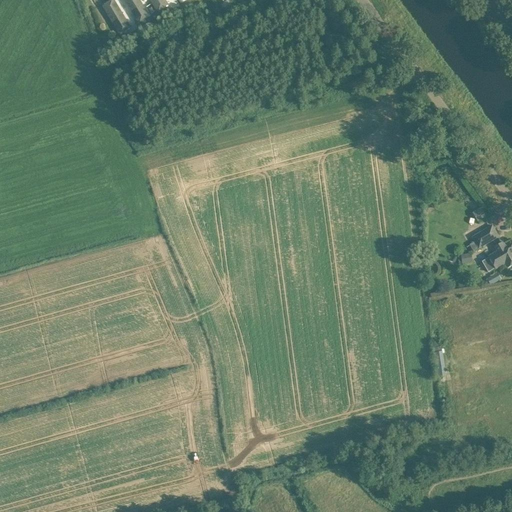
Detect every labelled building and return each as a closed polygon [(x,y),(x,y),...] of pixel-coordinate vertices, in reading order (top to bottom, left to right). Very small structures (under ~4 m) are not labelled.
[(114,0),(113,0),(103,6),(120,34),(131,28),(116,4),(114,0)] [(124,0),(139,23),(148,17),(150,16),(139,0),(124,0)] [(150,0),(158,12),(166,7),(168,5),(165,0),(150,0)] [(229,0),(227,0),(220,5),(224,10),(232,4),(229,0)] [(166,7),(158,12),(163,21),(181,10),(178,4),(168,10),(166,7)] [(148,17),(139,23),(141,27),(144,32),(154,26),(163,21),(158,12),(150,16),(148,17)] [(132,33),(122,38),(125,44),(135,38),(132,33)] [(474,211),(477,220),(486,218),(483,208),(474,211)] [(493,226),(474,237),(480,247),(499,236),(493,226)] [(500,254),(489,260),(483,263),(488,271),(504,262),(507,267),(511,264),(511,246),(507,250),(503,242),(495,246),(500,254)] [(472,255),(461,256),(462,263),(473,262),(472,255)] [(506,267),(487,279),(485,281),(489,286),(510,272),(506,267)] [(437,377),(444,376),(439,352),(434,353),(437,377)]
